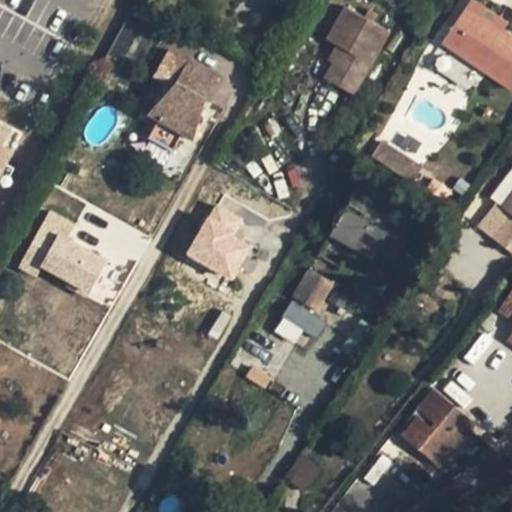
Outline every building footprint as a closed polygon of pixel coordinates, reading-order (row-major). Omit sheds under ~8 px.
[(508,24),(472,0),(470,0),(467,5),(504,30),(508,24)] [(511,36),(504,30),(467,5),(442,42),(511,90),(511,36)] [(346,6),(327,40),(336,45),(328,60),(333,63),(325,79),(353,94),(389,31),(374,22),(379,14),(369,9),(365,17),(346,6)] [(336,45),(327,40),(319,55),(328,60),(336,45)] [(193,141),(207,98),(219,78),(168,49),(156,71),(176,82),(171,88),(147,115),(157,121),(148,138),(172,152),(182,135),(193,141)] [(156,71),(152,77),(171,88),(176,82),(156,71)] [(0,174),(14,150),(2,143),(12,125),(0,118),(0,174)] [(394,149),(381,141),(371,156),(384,165),(394,149)] [(422,167),(394,149),(384,165),(412,183),(422,167)] [(511,164),(488,197),(496,204),(502,207),(511,193),(511,164)] [(416,229),(355,192),(331,233),(373,258),(377,251),(397,262),(416,229)] [(511,193),(502,207),(510,214),(492,238),(511,253),(511,193)] [(250,243),(234,236),(243,216),(212,202),(186,258),(234,280),(250,243)] [(496,204),(479,228),(492,238),(510,214),(502,207),(496,204)] [(90,296),(108,255),(67,236),(74,222),(47,209),(21,264),(90,296)] [(397,262),(377,251),(373,258),(369,266),(388,277),(397,262)] [(333,284),(308,270),(294,296),(317,311),(333,284)] [(511,288),(498,309),(511,318),(511,288)] [(276,335),(297,341),(300,332),(318,337),(325,315),(286,303),(276,335)] [(286,353),(266,342),(259,353),(278,364),(286,353)] [(421,411),(401,435),(440,467),(471,429),(489,444),(494,438),(432,389),(416,408),(421,411)] [(440,467),(401,435),(393,445),(432,477),(440,467)]
